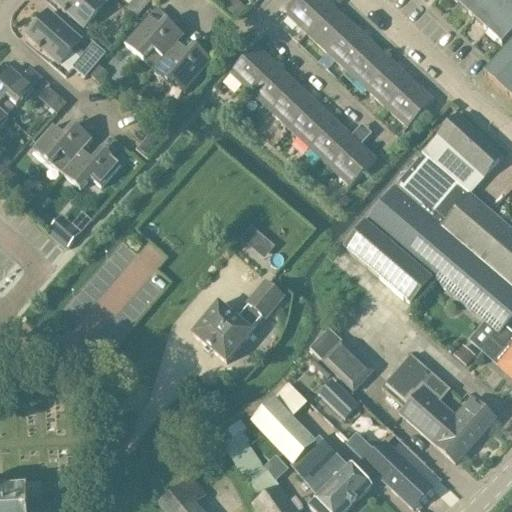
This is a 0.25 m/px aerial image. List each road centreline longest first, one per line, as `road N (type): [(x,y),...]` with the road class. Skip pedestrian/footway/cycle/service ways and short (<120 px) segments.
road 1 (residential): [(511,133),(367,0)]
road 2 (residential): [(403,152),(274,35),(272,16)]
road 3 (residential): [(0,38),(130,148)]
